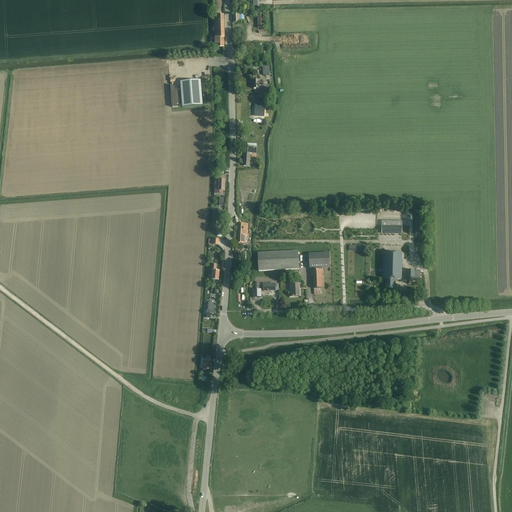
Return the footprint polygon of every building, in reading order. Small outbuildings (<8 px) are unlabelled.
[(215,48),(224,47),(224,37),(225,37),(224,15),(214,15),(215,48)] [(201,80),(180,82),(182,107),(203,106),(201,80)] [(259,88),(259,86),(263,86),(263,82),(259,82),(259,80),(253,81),(253,89),(259,88)] [(257,147),(244,146),(243,166),(249,166),(250,153),(257,154),(257,147)] [(216,191),(216,194),(223,194),(223,191),(224,191),(225,182),(225,180),(219,179),(219,180),(217,179),(216,179),(216,191)] [(238,229),(238,243),(246,243),(246,235),(247,235),(248,231),(248,225),(248,224),(239,224),(238,229)] [(298,251),(258,253),(259,271),(299,269),(298,251)] [(329,253),(309,254),(310,269),(314,268),(314,270),(310,270),(310,276),(313,276),(314,289),(314,294),(323,294),(323,288),(324,288),(323,269),(322,269),(322,268),(330,268),(329,253)] [(385,289),(386,289),(387,290),(388,290),(390,290),(395,290),(395,280),(401,280),(402,253),(384,253),(383,280),(385,280),(385,289)] [(407,270),(407,280),(419,281),(420,271),(407,270)] [(300,296),(299,284),(290,284),(291,297),(300,296)] [(261,290),(253,290),(253,298),(261,298),(261,290)] [(207,308),(207,318),(211,318),(211,316),(215,317),(216,308),(215,308),(215,304),(215,302),(210,302),(209,303),(209,308),(207,308)]
